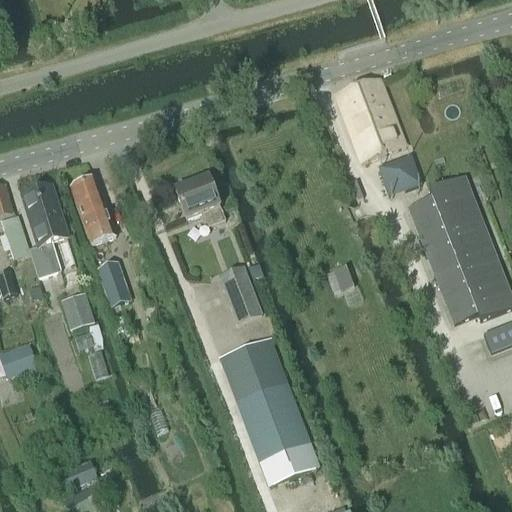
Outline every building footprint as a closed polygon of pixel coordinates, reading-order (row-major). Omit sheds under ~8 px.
[(403,151),(378,84),(335,100),(359,167),(403,151)] [(388,202),(422,190),(412,159),(378,171),(388,202)] [(95,182),(70,191),(91,250),(116,241),(95,182)] [(211,230),(224,225),(208,182),(174,194),(185,224),(206,217),(211,230)] [(427,196),(431,204),(407,213),(452,328),(476,319),(478,325),(511,311),(511,307),(463,182),(427,196)] [(348,189),(347,189),(351,198),(354,197),(357,205),(359,205),(363,203),(356,186),(348,189)] [(0,190),(0,220),(14,216),(4,189),(0,190)] [(36,191),(35,196),(22,200),(38,251),(28,254),(37,283),(60,276),(51,247),(66,242),(50,191),(48,192),(45,189),(36,191)] [(29,259),(17,221),(0,226),(0,229),(12,265),(29,259)] [(119,266),(97,273),(110,316),(132,309),(119,266)] [(341,296),(353,292),(344,270),(332,275),(341,296)] [(262,320),(244,271),(218,281),(236,330),(262,320)] [(15,299),(8,276),(0,278),(0,296),(2,303),(15,299)] [(39,291),(29,294),(32,305),(42,302),(39,291)] [(93,328),(84,298),(61,305),(69,335),(93,328)] [(123,321),(113,325),(120,344),(129,341),(123,321)] [(511,327),(483,339),(490,357),(511,348),(511,327)] [(268,491),(318,472),(269,345),(219,364),(268,491)] [(27,348),(8,355),(16,379),(35,373),(27,348)] [(108,403),(95,408),(99,419),(112,414),(108,403)] [(60,479),(66,496),(96,484),(89,467),(60,479)] [(62,506),(64,511),(104,511),(93,490),(62,506)]
